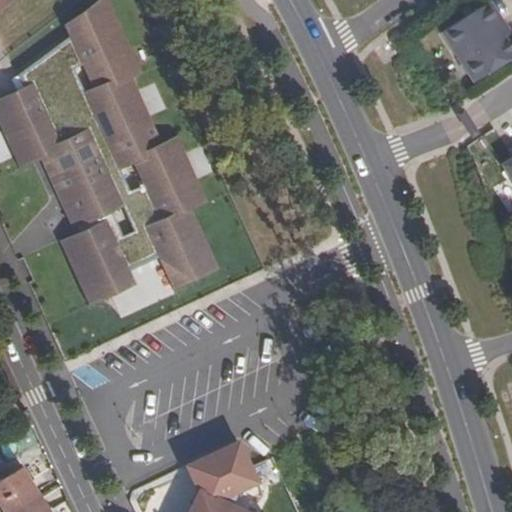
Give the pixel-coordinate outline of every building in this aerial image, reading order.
[(219,270),(220,269),(192,207),(206,200),(208,203),(209,202),(178,135),(176,136),(178,140),(166,145),(132,77),(141,73),(142,76),(144,76),(108,0),(100,0),(64,25),(69,37),(18,74),(26,90),(0,101),(0,124),(20,168),(41,158),(76,234),(61,240),(90,303),(92,303),(90,300),(133,281),(134,283),(136,282),(107,219),(135,206),(174,291),(176,290),(175,287),(218,268),(219,270)] [(511,48),(505,37),(495,22),(500,18),(489,1),(442,31),(475,82),(511,57),(511,48)] [(510,33),(500,18),(495,22),(505,37),(510,33)] [(511,157),(502,164),(511,180),(511,157)] [(236,492),(257,483),(238,443),(189,467),(200,491),(190,511),(242,511),(230,506),(236,492)] [(31,511),(43,505),(22,470),(0,483),(0,506),(3,511),(31,511)]
